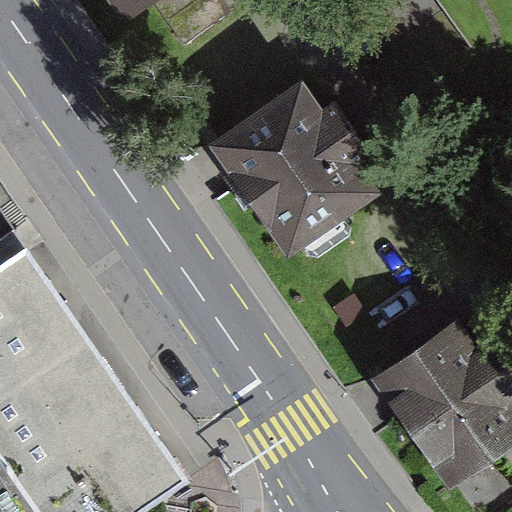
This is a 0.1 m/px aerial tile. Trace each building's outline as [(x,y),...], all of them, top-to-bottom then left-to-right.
[(111,0),(134,32),(180,0),(111,0)] [(203,0),(149,39),(173,73),(250,19),(235,0),(203,0)] [(292,268),(387,203),(365,170),(376,163),(341,111),(328,120),(307,88),(213,152),(292,268)] [(0,511),(157,511),(192,487),(27,259),(0,278),(0,511)] [(511,403),(457,326),(378,383),(391,401),(454,487),(511,445),(511,403)]
